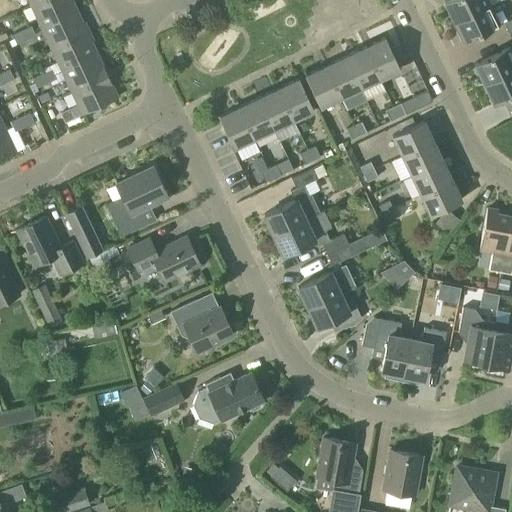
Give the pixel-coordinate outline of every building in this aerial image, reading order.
[(72,0),(40,0),(30,5),(41,27),(77,10),(72,0)] [(448,0),(444,2),(454,22),(490,5),(487,0),(448,0)] [(490,5),(454,22),(464,42),(500,25),(490,5)] [(41,27),(51,48),(87,31),(77,10),(41,27)] [(511,32),(511,18),(503,23),(509,34),(511,32)] [(30,25),(21,29),(26,39),(35,34),(30,25)] [(17,43),(26,39),(21,29),(12,33),(17,43)] [(87,31),(51,48),(61,70),(97,53),(87,31)] [(365,47),(380,79),(399,69),(384,38),(365,47)] [(365,47),(345,56),(360,88),(380,79),(365,47)] [(474,64),(484,84),(511,70),(511,51),(510,47),(474,64)] [(61,70),(71,92),(108,75),(106,72),(97,53),(61,70)] [(325,66),(340,97),(360,88),(345,56),(325,66)] [(340,97),(325,66),(305,75),(320,107),(340,97)] [(9,69),(0,73),(2,78),(4,82),(13,78),(9,69)] [(51,69),(42,73),(44,78),(47,83),(56,79),(51,69)] [(511,70),(484,84),(493,104),(511,95),(511,70)] [(38,87),(47,83),(44,78),(42,73),(33,78),(38,87)] [(108,75),(71,92),(82,114),(118,97),(110,81),(108,75)] [(278,88),(293,120),(313,110),(298,79),(278,88)] [(259,97),(274,129),(293,120),(278,88),(259,97)] [(356,110),(371,104),(366,91),(350,97),(356,110)] [(49,98),(47,92),(38,96),(41,102),(49,98)] [(259,97),(240,106),(255,138),(274,129),(259,97)] [(393,107),(398,118),(405,114),(400,104),(393,107)] [(255,138),(240,106),(219,116),(234,148),(255,138)] [(398,118),(393,107),(385,111),(390,121),(398,118)] [(60,113),(64,122),(73,118),(69,109),(60,113)] [(29,114),(20,118),(22,122),(24,126),(33,122),(29,114)] [(22,122),(20,118),(11,122),(15,130),(24,126),(22,122)] [(412,118),(397,125),(400,132),(415,125),(412,118)] [(392,136),(402,157),(434,142),(424,121),(415,125),(400,132),(392,136)] [(354,126),(359,136),(366,133),(361,122),(354,126)] [(359,136),(354,126),(346,129),(351,140),(359,136)] [(6,129),(0,132),(0,158),(16,152),(6,129)] [(402,157),(411,176),(443,161),(434,142),(402,157)] [(315,147),(307,150),(312,161),(320,157),(315,147)] [(312,161),(307,150),(300,154),(304,164),(312,161)] [(359,166),(363,175),(373,170),(369,161),(359,166)] [(443,161),(411,176),(421,196),(452,181),(443,161)] [(275,165),(269,168),(274,179),(280,176),(275,165)] [(106,205),(121,236),(147,223),(141,210),(167,197),(153,166),(116,183),(122,197),(106,205)] [(274,179),(269,168),(267,169),(260,172),(265,183),(274,179)] [(264,214),(273,235),(320,213),(311,194),(309,196),(303,185),(317,178),(313,168),(291,178),(296,188),(290,191),(294,200),(264,214)] [(373,170),(363,175),(367,182),(377,178),(373,170)] [(452,181),(421,196),(429,215),(461,200),(452,181)] [(378,206),(382,214),(392,210),(388,201),(378,206)] [(66,214),(87,257),(101,250),(81,207),(66,214)] [(499,272),(510,216),(496,213),(496,210),(486,208),(478,252),(491,255),(488,270),(499,272)] [(392,210),(382,214),(385,221),(395,217),(392,210)] [(324,211),(320,213),(273,235),(282,255),(314,240),(317,247),(322,244),(327,254),(348,244),(343,234),(343,233),(329,240),(325,231),(332,228),(324,211)] [(17,229),(34,265),(48,259),(53,261),(60,274),(83,263),(72,241),(59,247),(44,216),(17,229)] [(511,216),(510,216),(499,272),(510,274),(511,263),(511,216)] [(387,239),(382,228),(371,233),(376,244),(387,239)] [(127,249),(138,272),(151,265),(157,267),(163,281),(199,264),(186,236),(155,251),(149,238),(127,249)] [(113,244),(101,250),(87,257),(86,257),(93,272),(110,264),(107,258),(118,253),(113,244)] [(353,255),(348,244),(327,254),(332,266),(328,268),(329,272),(298,287),(307,307),(339,292),(346,288),(355,284),(346,265),(342,267),(339,261),(353,255)] [(0,303),(19,294),(5,265),(0,267),(0,303)] [(405,266),(394,276),(402,284),(412,274),(405,266)] [(486,287),(495,288),(497,278),(488,277),(486,287)] [(499,289),(508,290),(510,281),(501,279),(499,289)] [(33,290),(49,324),(59,319),(44,285),(33,290)] [(346,288),(339,292),(307,307),(316,327),(335,318),(340,328),(361,318),(356,308),(346,288)] [(170,311),(181,335),(190,338),(196,352),(232,335),(219,306),(209,310),(202,308),(200,309),(196,299),(170,311)] [(462,307),(457,332),(469,334),(464,360),(486,364),(492,330),(494,323),(473,319),(475,310),(462,307)] [(149,317),(152,323),(163,318),(160,311),(149,317)] [(366,325),(362,345),(373,348),(384,350),(382,360),(380,371),(382,371),(384,377),(401,380),(402,375),(409,339),(398,336),(401,323),(373,317),(366,325)] [(492,330),(486,364),(507,368),(511,349),(511,324),(494,321),(494,323),(492,330)] [(96,328),(98,338),(114,335),(112,325),(96,328)] [(402,375),(401,380),(417,384),(421,379),(423,379),(426,369),(428,359),(439,361),(445,332),(423,327),(421,341),(409,339),(402,375)] [(48,343),(50,357),(65,354),(62,340),(48,343)] [(249,410),(252,411),(258,408),(259,405),(258,402),(263,400),(250,373),(223,385),(219,377),(204,384),(206,388),(198,392),(193,407),(199,419),(213,423),(248,407),(249,410)] [(153,387),(145,380),(138,388),(146,394),(153,387)] [(142,397),(150,415),(183,400),(175,383),(142,397)] [(119,393),(122,400),(140,392),(137,385),(119,393)] [(315,487),(331,490),(327,511),(354,511),(358,496),(362,471),(350,469),(355,443),(323,437),(315,477),(316,477),(315,487)] [(382,489),(414,495),(421,456),(389,450),(382,489)] [(449,505),(485,511),(504,511),(505,509),(489,506),(495,473),(456,466),(449,505)] [(198,471),(185,469),(183,485),(197,487),(198,471)] [(0,491),(0,511),(9,511),(6,503),(24,497),(20,484),(0,491)] [(54,497),(59,511),(64,511),(90,504),(84,487),(54,497)] [(88,507),(74,511),(108,511),(105,502),(88,507)]
